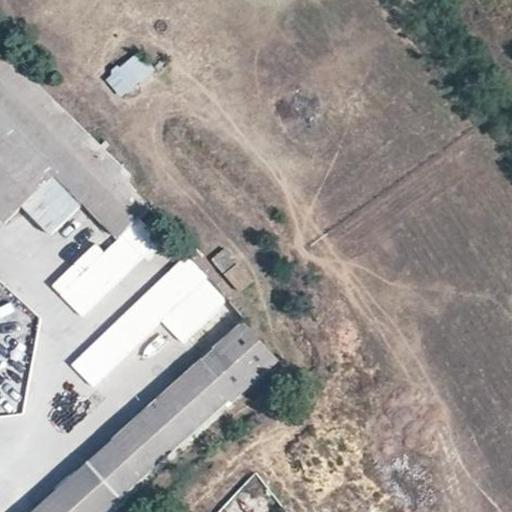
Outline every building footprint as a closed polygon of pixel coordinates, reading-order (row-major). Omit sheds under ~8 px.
[(139,51),(106,81),(124,100),(156,70),(139,51)] [(120,238),(151,210),(132,185),(125,178),(120,173),(112,165),(2,53),(0,55),(0,217),(6,223),(23,207),(57,175),(85,203),(99,218),(120,238)] [(50,235),(85,203),(57,175),(23,207),(50,235)] [(252,282),(224,250),(211,261),(225,277),(239,293),(252,282)] [(193,289),(145,336),(167,358),(215,312),(193,289)] [(109,511),(230,403),(232,405),(278,363),(246,327),(233,339),(69,489),(43,511),(109,511)]
